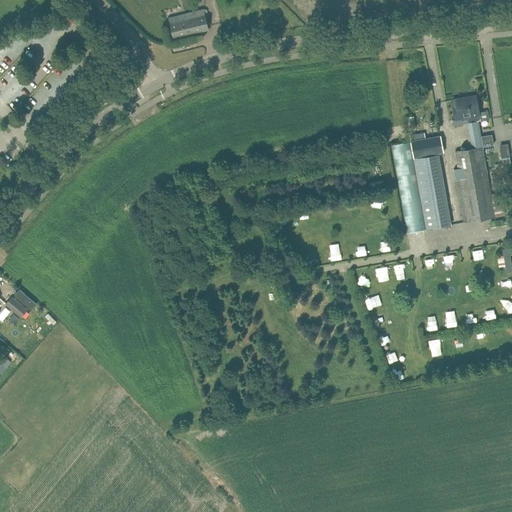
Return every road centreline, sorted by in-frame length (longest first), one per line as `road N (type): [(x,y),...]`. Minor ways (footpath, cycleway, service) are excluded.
road 1 (tertiary): [(158,80),(263,46),(511,18)]
road 2 (tertiary): [(0,222),(58,154),(158,80)]
